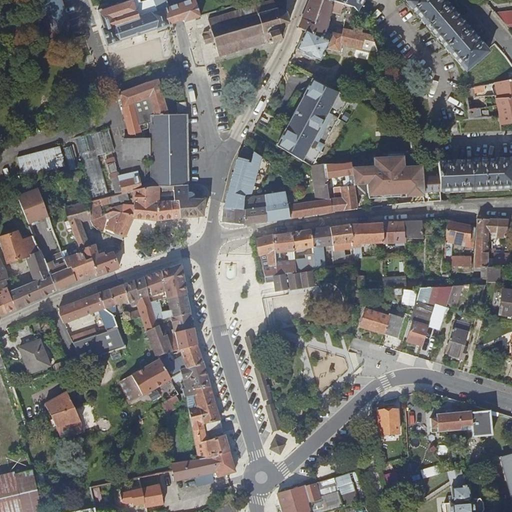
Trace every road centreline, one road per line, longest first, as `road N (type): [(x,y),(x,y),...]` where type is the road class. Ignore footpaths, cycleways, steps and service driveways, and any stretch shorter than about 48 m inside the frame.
road 1 (residential): [(511,208),(348,218),(209,244)]
road 2 (residential): [(260,477),(283,468),(374,387),(397,377),(433,378),(511,402)]
road 3 (residential): [(209,244),(212,295),(260,477)]
road 4 (residential): [(0,325),(209,244)]
road 5 (residential): [(294,0),(290,38),(227,155)]
road 6 (residential): [(227,155),(213,146),(170,0)]
